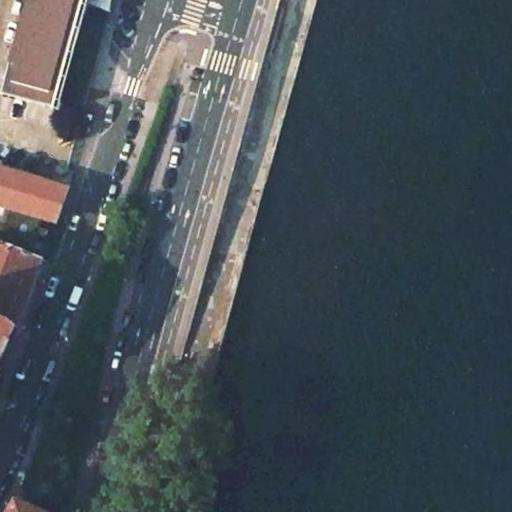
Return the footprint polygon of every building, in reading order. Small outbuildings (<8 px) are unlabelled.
[(26,0),(2,90),(56,105),(84,0),(26,0)] [(0,205),(11,209),(55,224),(68,189),(0,168),(0,205)] [(0,242),(42,260),(55,224),(11,209),(0,239),(0,242)] [(0,316),(18,328),(42,260),(0,242),(0,316)] [(0,374),(0,373),(0,359),(18,328),(0,316),(0,374)] [(36,511),(15,502),(9,511),(36,511)]
